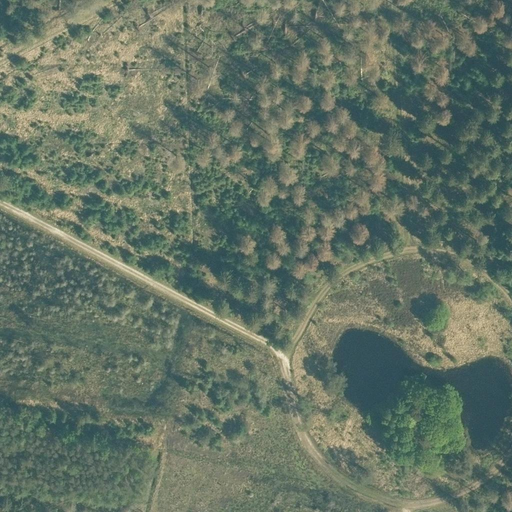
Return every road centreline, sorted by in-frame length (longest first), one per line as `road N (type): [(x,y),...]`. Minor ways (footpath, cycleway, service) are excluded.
road 1 (track): [(409,248),(334,279),(286,352),(0,200)]
road 2 (track): [(511,298),(465,261),(409,248),(390,0)]
road 3 (track): [(286,352),(292,404),(314,451),(350,484),(407,505)]
road 4 (track): [(114,0),(0,61)]
